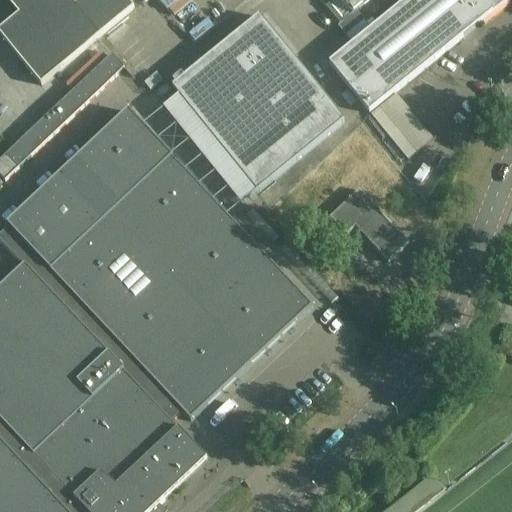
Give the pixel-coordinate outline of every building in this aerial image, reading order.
[(15,0),(26,13),(0,34),(0,37),(42,88),(134,11),(125,0),(15,0)] [(411,0),(330,67),(369,116),(511,0),(411,0)] [(373,0),(339,0),(354,17),(373,0)] [(173,91),(258,195),(345,124),(260,20),(173,91)] [(112,58),(92,77),(0,163),(0,178),(5,184),(125,71),(112,58)] [(0,511),(165,511),(160,508),(165,503),(162,500),(202,463),(174,433),(177,430),(172,425),(183,415),(191,424),(312,310),(298,296),(128,115),(8,228),(10,231),(0,239),(0,244),(24,270),(0,291),(0,511)] [(346,239),(375,211),(359,194),(330,222),(346,239)] [(367,242),(375,251),(389,265),(409,246),(395,232),(387,223),(367,242)]
